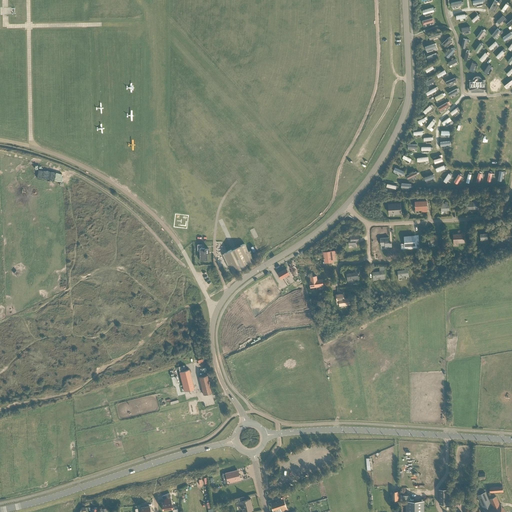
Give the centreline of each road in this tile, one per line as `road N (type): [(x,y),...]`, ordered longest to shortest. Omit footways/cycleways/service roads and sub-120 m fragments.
road 1 (unclassified): [(245,423),(216,366),(216,313),(242,280),(346,205),(390,146),(408,97),(404,0)]
road 2 (unknown): [(276,276),(266,254),(333,199),(339,166),(371,101),(376,0)]
road 3 (secondary): [(264,434),(332,429),(511,440)]
road 4 (secondary): [(234,440),(0,511)]
